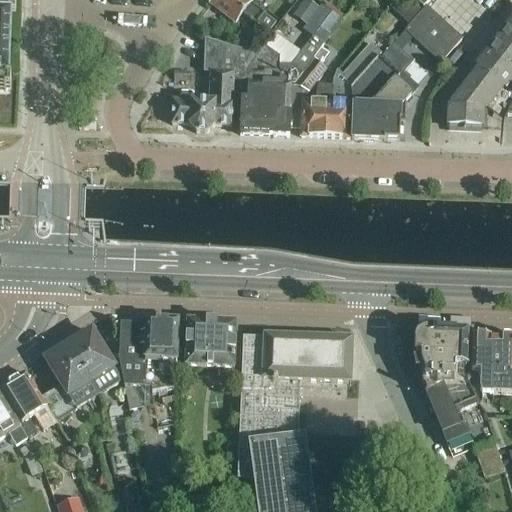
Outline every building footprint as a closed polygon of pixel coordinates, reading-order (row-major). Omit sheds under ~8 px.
[(0,0),(0,93),(6,94),(6,79),(8,79),(10,19),(8,19),(8,0),(0,0)] [(211,6),(226,17),(225,19),(233,25),(234,23),(236,25),(243,16),(268,36),(276,25),(242,0),(212,0),(211,1),(213,2),(211,6)] [(511,0),(411,0),(423,11),(433,0),(502,0),(506,4),(509,0),(511,0)] [(307,1),(298,13),(310,22),(319,10),(307,1)] [(289,140),(291,87),(294,88),(302,76),(313,62),(321,51),(324,48),(342,23),(322,8),(303,32),(313,40),(291,68),(279,68),(279,61),(262,48),(256,56),(257,57),(245,73),(242,77),(235,87),(234,103),(241,103),(240,138),(289,140)] [(405,34),(441,66),(462,42),(426,10),(405,34)] [(446,130),(483,131),(484,111),(483,111),(500,89),(505,93),(511,84),(511,22),(475,70),(478,72),(448,110),(448,109),(446,130)] [(234,45),(255,57),(261,46),(241,34),(234,45)] [(242,77),(245,73),(244,72),(252,62),(253,57),(205,42),(204,75),(211,75),(215,75),(215,77),(235,78),(235,87),(242,77)] [(326,105),(325,141),(349,142),(351,106),(349,91),(381,56),(371,47),(342,78),(337,74),(333,83),(333,89),(332,93),(329,105),(326,105)] [(351,142),(400,144),(400,123),(402,121),(403,113),(400,110),(418,90),(402,76),(413,65),(393,47),(380,62),(379,60),(351,92),(352,108),(351,142)] [(321,51),(313,62),(321,68),(329,57),(321,51)] [(294,88),(309,94),(326,72),(321,68),(313,62),(302,76),(294,88)] [(173,84),(189,84),(189,74),(173,74),(173,84)] [(233,103),(234,103),(235,87),(235,78),(215,77),(215,75),(211,75),(209,105),(172,104),(172,128),(189,128),(196,136),(207,136),(214,129),(232,130),(233,103)] [(301,140),(325,141),(326,105),(329,105),(332,93),(333,89),(318,88),(315,104),(303,104),(301,140)] [(145,363),(146,323),(141,322),(141,327),(120,326),(119,361),(118,361),(124,390),(129,413),(143,411),(145,391),(152,391),(153,397),(176,393),(177,366),(161,365),(161,363),(145,363)] [(178,324),(146,323),(145,363),(161,363),(161,365),(177,366),(178,324)] [(234,371),(242,371),(243,341),(235,340),(236,326),(187,324),(185,370),(234,372),(234,371)] [(416,375),(447,446),(469,437),(459,415),(477,407),(467,382),(462,382),(462,369),(466,369),(467,335),(428,333),(426,334),(425,334),(423,334),(422,335),(416,340),(416,341),(415,343),(414,346),(414,347),(414,360),(414,364),(414,366),(415,369),(415,372),(416,375)] [(92,335),(68,350),(98,399),(120,386),(118,378),(92,335)] [(481,397),(492,398),(493,339),(488,339),(486,336),(485,336),(478,336),(478,335),(477,335),(477,336),(474,338),(473,338),(471,373),(481,373),(480,393),(481,397)] [(493,339),(492,398),(511,398),(511,337),(510,337),(504,337),(504,336),(503,336),(503,337),(500,339),(493,339)] [(243,341),(242,371),(237,481),(256,482),(256,484),(256,485),(260,511),(311,511),(302,441),(296,442),(299,385),(350,387),(352,342),(264,339),(264,342),(243,341)] [(42,403),(47,411),(56,425),(98,399),(68,350),(46,363),(62,390),(42,403)] [(47,411),(42,403),(25,376),(0,391),(22,426),(21,430),(30,443),(39,438),(29,422),(47,411)] [(0,442),(8,437),(16,449),(27,442),(0,396),(0,442)] [(474,451),(483,478),(485,482),(504,475),(494,445),(474,451)] [(72,452),(77,466),(91,461),(87,447),(72,452)] [(20,454),(25,463),(33,481),(44,476),(35,457),(30,448),(20,454)] [(57,510),(57,511),(82,511),(79,502),(57,510)]
